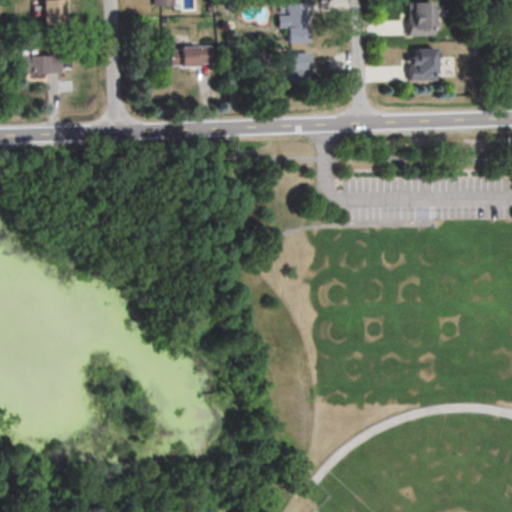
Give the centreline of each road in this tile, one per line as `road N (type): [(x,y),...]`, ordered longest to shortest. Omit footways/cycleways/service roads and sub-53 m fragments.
road 1 (tertiary): [(511,117),(0,133)]
road 2 (residential): [(110,0),(115,130)]
road 3 (residential): [(353,0),(358,123)]
